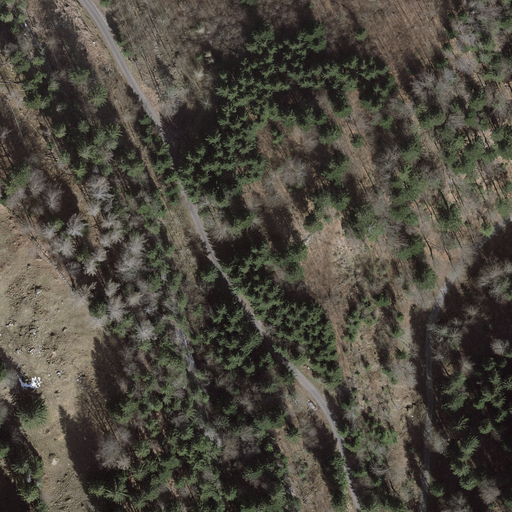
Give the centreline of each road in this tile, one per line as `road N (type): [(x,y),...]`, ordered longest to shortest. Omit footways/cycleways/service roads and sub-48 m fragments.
road 1 (unclassified): [(361,511),(321,399),(260,334),(227,284),(170,145),(88,0)]
road 2 (track): [(422,511),(432,309),(458,262),(511,217)]
